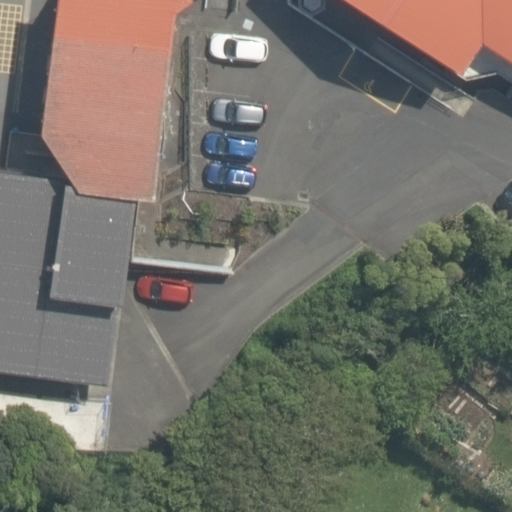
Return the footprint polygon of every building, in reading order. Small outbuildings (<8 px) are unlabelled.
[(40,0),(25,125),(55,174),(60,181),(121,190),(141,193),(165,6),(175,0),(40,0)] [(511,0),(343,0),(445,65),(466,35),(511,64),(511,0)] [(262,62),(246,91),(297,119),(313,89),(262,62)] [(213,152),(215,81),(176,79),(173,189),(264,192),(265,154),(213,152)] [(0,368),(98,381),(121,190),(60,181),(55,174),(0,166),(0,368)]
